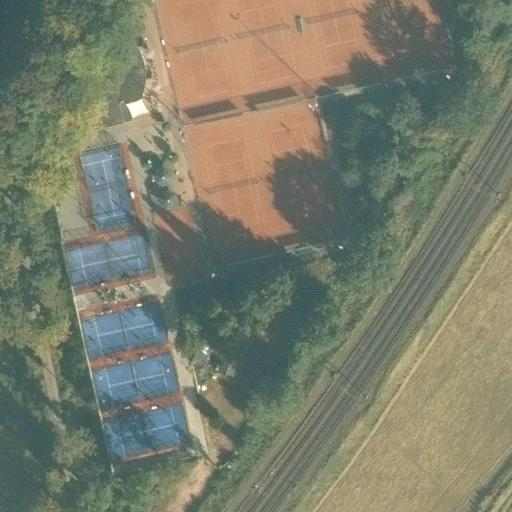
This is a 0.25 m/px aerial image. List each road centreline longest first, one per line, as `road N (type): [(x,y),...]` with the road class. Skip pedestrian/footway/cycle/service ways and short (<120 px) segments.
road 1 (unclassified): [(79,511),(6,196),(9,161),(89,0)]
road 2 (unknown): [(163,511),(231,444),(236,394)]
